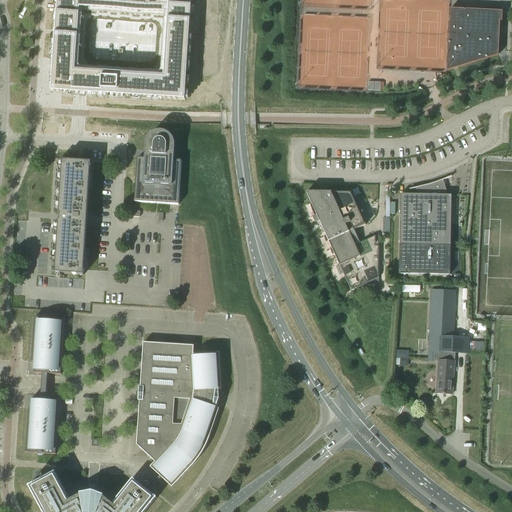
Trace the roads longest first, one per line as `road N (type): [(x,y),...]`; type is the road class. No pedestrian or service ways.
road 1 (secondary): [(357,412),(301,325),(245,180)]
road 2 (secondary): [(245,180),(255,261),(276,317),(336,415)]
road 3 (unclassified): [(511,491),(386,402),(357,412)]
road 4 (secondary): [(245,180),(242,0)]
road 5 (unknown): [(105,0),(99,67),(104,77),(120,78),(131,73),(133,0)]
road 6 (residential): [(10,511),(4,485),(12,368),(0,367)]
road 7 (secondary): [(336,415),(223,511)]
road 8 (secondary): [(466,511),(411,471),(357,412)]
road 9 (residential): [(121,167),(123,143),(0,136)]
road 10 (secondary): [(254,511),(351,432)]
road 11 (secondary): [(351,432),(443,511)]
